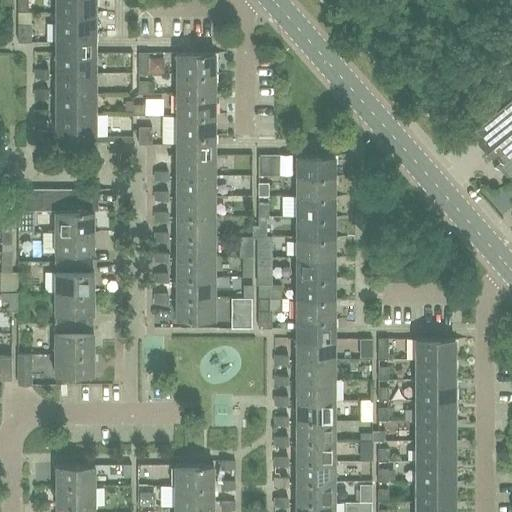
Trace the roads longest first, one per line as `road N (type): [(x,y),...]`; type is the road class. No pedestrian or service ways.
road 1 (tertiary): [(511,272),(270,0)]
road 2 (residential): [(96,165),(130,165),(131,411)]
road 3 (residential): [(10,511),(10,412),(131,411)]
road 4 (residential): [(482,511),(483,292)]
road 5 (residential): [(244,10),(243,135)]
